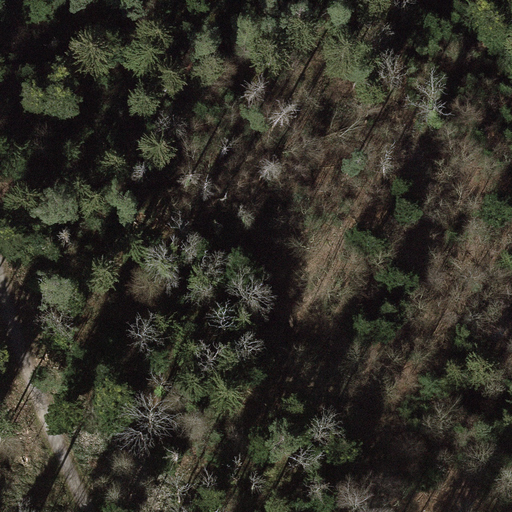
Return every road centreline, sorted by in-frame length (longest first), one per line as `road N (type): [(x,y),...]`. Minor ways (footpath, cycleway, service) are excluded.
road 1 (track): [(388,0),(406,121),(395,188),(379,214),(314,275),(287,331),(292,431),(315,511)]
road 2 (track): [(87,511),(0,287)]
